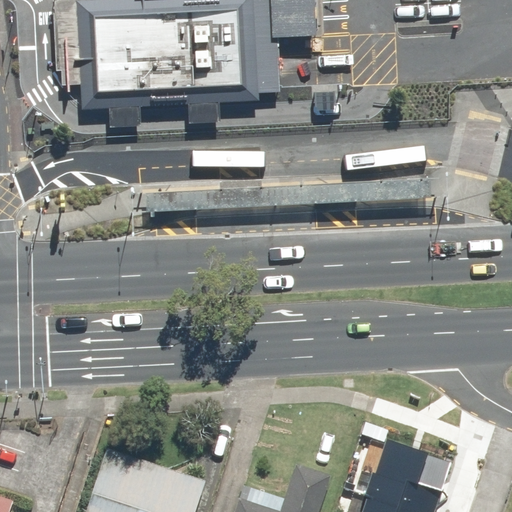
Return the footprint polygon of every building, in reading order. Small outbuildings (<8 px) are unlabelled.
[(85,0),(73,0),(49,1),(54,74),(58,74),(59,82),(59,88),(78,87),(79,112),(106,110),(107,128),(137,127),(136,110),(183,107),(184,127),(220,125),(219,108),(277,105),(275,64),(274,46),(312,43),(309,0),(160,0),(86,4),(85,0)] [(427,183),(143,197),(144,216),(161,215),(428,202),(427,183)] [(378,441),(355,511),(433,511),(449,464),(378,441)] [(102,449),(81,511),(190,511),(201,481),(102,449)] [(230,511),(315,511),(327,477),(291,465),(276,511),(271,511),(235,500),(230,511)] [(0,511),(5,511),(9,503),(0,500),(0,511)]
